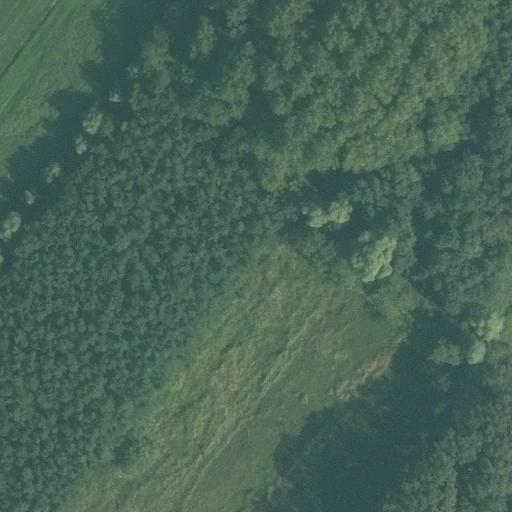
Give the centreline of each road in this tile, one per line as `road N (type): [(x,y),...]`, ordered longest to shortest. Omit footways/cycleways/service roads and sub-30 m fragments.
road 1 (track): [(372,511),(474,379),(305,226),(296,206),(308,166),(172,50)]
road 2 (track): [(0,275),(211,0)]
